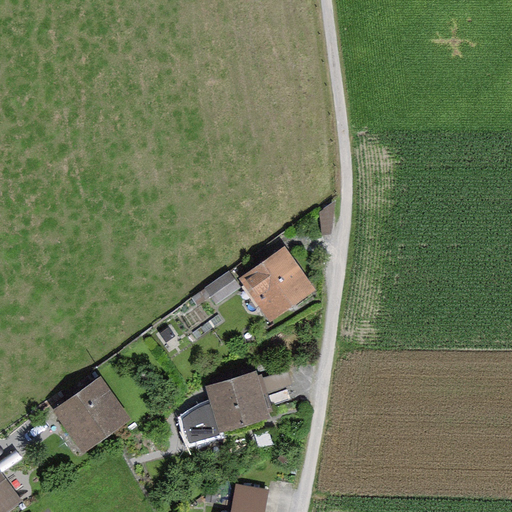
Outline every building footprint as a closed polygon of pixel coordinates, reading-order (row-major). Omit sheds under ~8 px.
[(242,282),(271,323),(314,294),(285,252),(242,282)] [(228,274),(206,289),(216,303),(238,287),(228,274)] [(259,377),(211,390),(215,403),(184,412),(190,434),(269,412),(259,377)] [(85,456),(133,423),(102,379),(54,412),(85,456)] [(0,511),(2,511),(18,501),(0,476),(0,511)]
